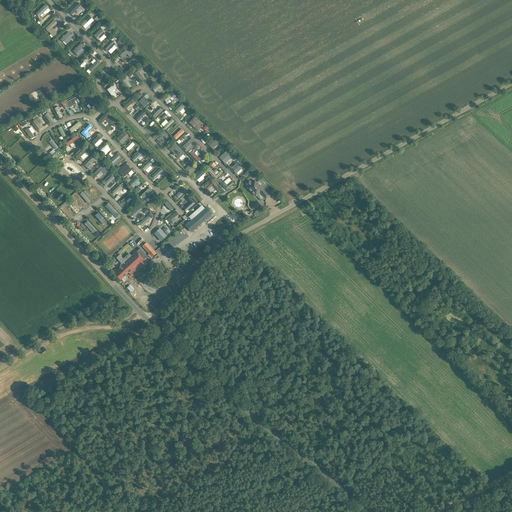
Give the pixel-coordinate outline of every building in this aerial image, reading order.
[(77,10),(79,13),(84,10),(78,2),(68,10),(71,14),(77,10)] [(45,3),(36,13),(41,18),(50,8),(45,3)] [(57,34),(52,28),(58,23),(55,19),(45,28),(54,37),(57,34)] [(98,40),(106,33),(101,28),(94,35),(98,40)] [(73,42),(77,38),(72,33),(71,34),(69,31),(60,39),(66,45),(71,40),(73,42)] [(113,41),(106,49),(109,52),(116,43),(113,41)] [(82,43),(73,51),(78,56),(87,48),(82,43)] [(127,54),(130,57),(133,54),(128,48),(120,55),(123,58),(127,54)] [(91,62),(93,64),(89,68),(92,71),(101,63),(98,60),(96,61),(94,59),(91,62)] [(134,72),(142,81),(147,76),(141,69),(143,67),(140,64),(137,67),(138,68),(134,72)] [(123,81),(129,87),(134,83),(128,77),(123,81)] [(160,80),(153,87),(156,90),(159,87),(160,88),(164,84),(160,80)] [(113,91),(117,88),(114,84),(107,90),(114,98),(117,95),(113,91)] [(171,89),(164,97),(167,100),(170,96),(172,98),(176,94),(171,89)] [(152,99),(147,93),(144,96),(141,94),(137,98),(145,107),(152,99)] [(87,106),(90,109),(97,102),(90,95),(85,100),(89,104),(87,106)] [(69,108),(79,102),(77,97),(66,102),(69,108)] [(126,109),(134,101),(131,98),(123,105),(126,109)] [(181,101),(174,108),(177,111),(184,104),(181,101)] [(155,118),(164,110),(161,107),(153,115),(155,118)] [(44,115),(51,124),(54,121),(48,112),(44,115)] [(101,118),(111,129),(117,123),(107,113),(101,118)] [(194,115),(189,120),(197,127),(201,123),(194,115)] [(39,123),(42,122),(38,117),(33,121),(39,130),(42,127),(39,123)] [(166,118),(161,122),(166,127),(175,119),(172,117),(168,121),(166,118)] [(87,132),(93,127),(88,122),(79,131),(87,139),(90,136),(87,132)] [(35,137),(33,133),(35,132),(31,126),(26,130),(31,139),(35,137)] [(61,136),(56,137),(57,141),(66,138),(63,126),(59,127),(61,136)] [(164,130),(156,138),(162,143),(164,141),(162,138),(164,136),(167,138),(169,136),(164,130)] [(122,144),(129,137),(124,131),(116,138),(122,144)] [(184,134),(177,141),(181,145),(188,138),(184,134)] [(98,135),(92,142),(96,144),(101,137),(98,135)] [(215,135),(208,142),(212,146),(219,139),(215,135)] [(51,155),(59,147),(50,137),(46,141),(50,145),(45,149),(51,155)] [(192,137),(183,145),(187,148),(195,140),(192,137)] [(71,144),(72,147),(76,145),(73,139),(66,143),(68,146),(71,144)] [(175,141),(169,146),(179,156),(184,151),(175,141)] [(132,147),(135,144),(133,142),(127,147),(131,152),(134,149),(132,147)] [(100,150),(103,152),(109,146),(107,144),(100,150)] [(228,148),(220,155),(223,158),(226,155),(227,156),(232,151),(228,148)] [(76,156),(79,159),(80,157),(83,160),(89,155),(84,149),(76,156)] [(198,149),(195,152),(193,150),(190,153),(198,162),(204,156),(198,149)] [(139,158),(141,160),(146,155),(141,150),(132,159),(135,161),(139,158)] [(117,154),(111,161),(114,164),(120,157),(117,154)] [(92,157),(85,165),(88,168),(95,160),(92,157)] [(148,173),(153,168),(150,166),(153,163),(150,160),(142,168),(148,173)] [(238,175),(244,170),(237,163),(231,168),(238,175)] [(130,176),(135,172),(127,164),(119,171),(124,177),(128,173),(130,176)] [(94,173),(99,178),(104,173),(105,174),(108,171),(102,165),(94,173)] [(210,165),(207,167),(216,176),(222,170),(220,168),(218,170),(216,168),(214,169),(210,165)] [(194,175),(198,178),(205,171),(202,168),(194,175)] [(212,177),(205,184),(208,187),(212,183),(216,188),(211,193),(213,196),(222,187),(212,177)] [(224,179),(222,181),(228,188),(235,181),(232,177),(227,182),(224,179)] [(249,186),(248,187),(256,196),(260,193),(266,199),(270,195),(261,186),(260,186),(255,180),(252,183),(249,180),(246,184),(249,186)] [(120,184),(112,191),(115,194),(123,187),(120,184)] [(145,198),(153,190),(149,187),(141,195),(145,198)] [(184,187),(176,195),(179,198),(187,190),(184,187)] [(87,196),(89,194),(85,189),(80,194),(88,204),(91,202),(87,196)] [(131,192),(121,201),(123,203),(125,202),(127,204),(135,197),(131,192)] [(186,211),(197,204),(190,195),(186,198),(190,203),(183,208),(186,211)] [(66,205),(74,214),(81,208),(73,200),(66,205)] [(139,206),(131,213),(134,217),(142,209),(139,206)] [(207,206),(185,225),(191,232),(213,214),(207,206)] [(172,220),(179,213),(176,210),(165,220),(170,226),(174,222),(172,220)] [(139,223),(143,226),(151,218),(148,215),(139,223)] [(162,230),(160,227),(154,233),(161,241),(171,232),(166,226),(162,230)] [(146,243),(143,246),(152,257),(156,253),(146,243)] [(118,269),(114,273),(121,280),(128,272),(129,273),(144,260),(144,259),(147,256),(140,248),(137,251),(136,251),(131,256),(133,257),(119,270),(118,269)]
